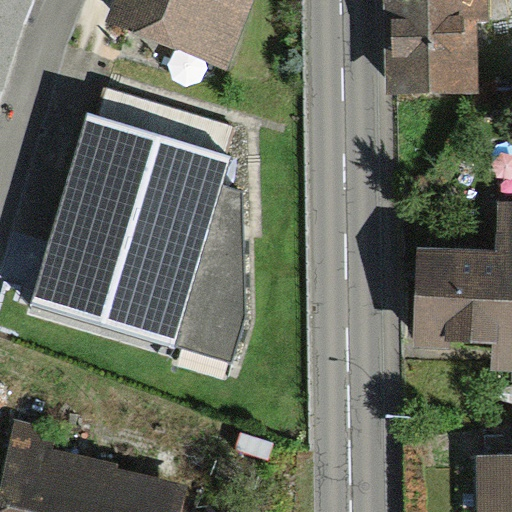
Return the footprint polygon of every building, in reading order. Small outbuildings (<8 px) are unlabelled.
[(119,0),(107,31),(229,76),(256,4),(244,0),(119,0)] [(488,0),(386,0),(389,103),(481,101),(480,32),(489,32),(488,0)] [(100,121),(90,118),(32,316),(234,375),(248,328),(244,201),(223,195),(233,162),(225,159),(235,128),(109,91),(100,121)] [(511,380),(511,207),(500,207),(498,263),(417,260),(414,357),(492,360),(491,380),(511,380)] [(183,511),(188,491),(118,476),(119,470),(52,455),(56,434),(15,426),(0,497),(0,511),(183,511)] [(505,461),(479,461),(479,511),(511,511),(511,433),(505,434),(505,461)]
